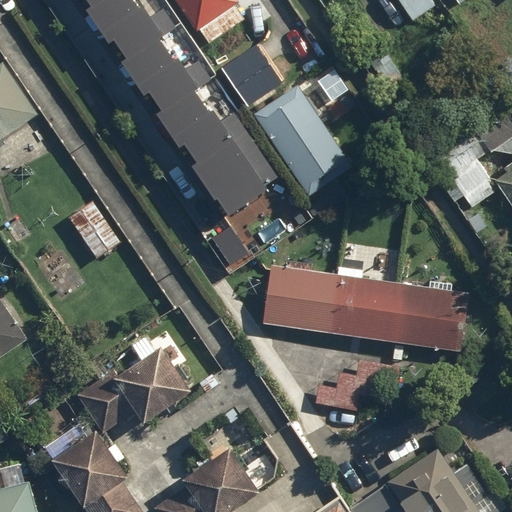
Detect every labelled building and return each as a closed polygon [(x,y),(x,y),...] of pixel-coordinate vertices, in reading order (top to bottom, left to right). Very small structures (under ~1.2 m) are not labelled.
[(77,0),(227,215),(265,189),(262,185),(275,176),(234,117),(222,124),(196,87),(209,78),(198,62),(184,72),(159,37),(175,26),(162,8),(153,14),(143,0),(77,0)] [(182,0),(212,43),(250,16),(239,1),(240,0),(182,0)] [(403,0),(416,19),(438,4),(435,0),(403,0)] [(258,44),(224,68),(240,90),(274,65),(258,44)] [(0,140),(43,112),(8,59),(0,64),(0,140)] [(303,82),(259,111),(313,193),(357,164),(303,82)] [(451,174),(442,180),(458,202),(467,195),(475,206),(502,186),(482,157),(494,149),(495,151),(511,138),(511,113),(502,100),(434,150),(451,174)] [(511,161),(506,165),(502,160),(491,169),(511,197),(511,161)] [(95,199),(71,216),(101,257),(125,240),(95,199)] [(466,348),(474,290),(274,262),(266,320),(466,348)] [(0,287),(0,358),(33,337),(0,287)] [(203,385),(172,340),(88,397),(112,432),(144,410),(151,420),(203,385)] [(321,382),(318,399),(361,408),(365,392),(379,395),(382,380),(398,383),(402,364),(362,357),(358,372),(342,369),(339,385),(321,382)] [(1,418),(0,417),(0,444),(13,434),(1,418)] [(124,480),(137,471),(109,432),(103,423),(58,456),(91,501),(89,503),(95,511),(146,511),(147,511),(124,480)] [(231,511),(268,487),(239,443),(190,476),(194,483),(162,505),(166,511),(231,511)] [(443,445),(393,477),(415,511),(504,511),(472,460),(459,469),(443,445)] [(0,511),(42,511),(32,477),(0,486),(0,511)] [(392,486),(356,509),(357,511),(406,511),(408,511),(392,486)] [(350,511),(341,499),(320,511),(350,511)]
